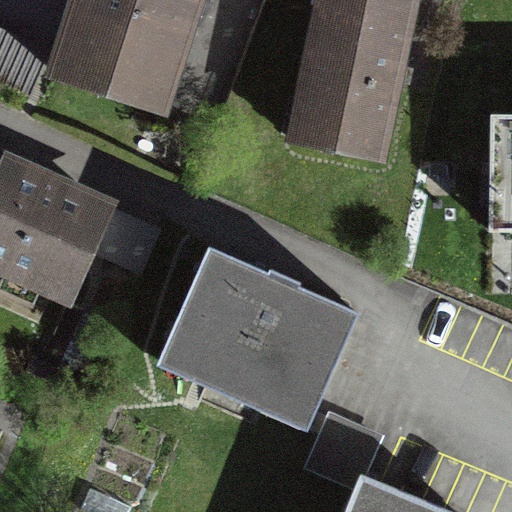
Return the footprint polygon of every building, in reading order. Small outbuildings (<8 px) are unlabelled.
[(85,0),(58,87),(173,124),(213,0),(85,0)] [(321,0),(288,159),(397,181),(434,0),(321,0)] [(511,118),(484,118),(483,275),(511,275),(511,118)] [(117,194),(0,142),(0,271),(69,301),(117,194)] [(358,314),(209,252),(161,369),(310,430),(358,314)] [(333,398),(309,456),(345,472),(370,414),(333,398)] [(353,458),(331,511),(452,511),(457,499),(353,458)]
